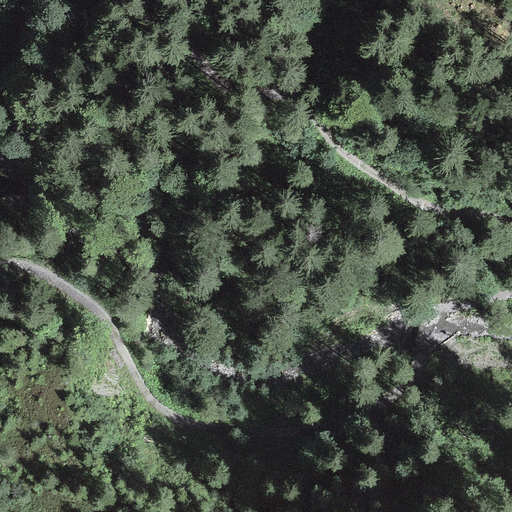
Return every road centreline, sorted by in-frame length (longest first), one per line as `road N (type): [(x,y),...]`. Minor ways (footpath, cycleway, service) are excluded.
road 1 (track): [(511,297),(444,310),(409,383),(342,423),(256,431),(162,409),(100,307),(35,264),(0,260)]
road 2 (track): [(153,0),(158,24),(186,41),(210,77),(302,100),(335,145),(416,203),(511,225)]
